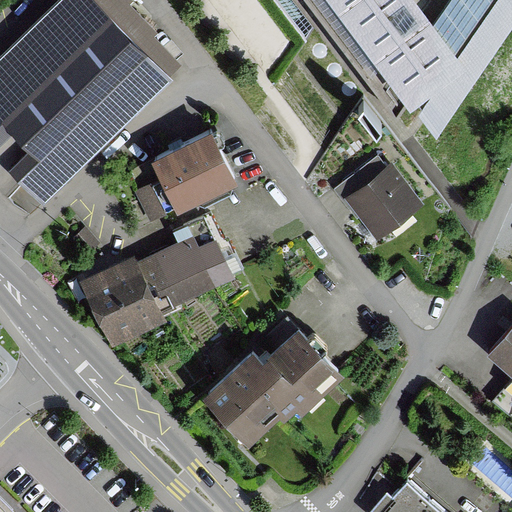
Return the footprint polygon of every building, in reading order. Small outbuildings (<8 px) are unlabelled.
[(125,0),(44,0),(0,45),(0,202),(17,186),(43,193),(182,53),(125,0)] [(511,0),(316,0),(415,140),(511,1),(511,0)] [(235,186),(209,130),(157,154),(183,210),(235,186)] [(426,208),(383,151),(334,188),(343,199),(377,245),(426,208)] [(177,242),(88,280),(116,343),(166,322),(162,312),(238,279),(211,215),(172,231),(177,242)] [(343,369),(293,319),(208,404),(244,439),(293,390),(307,405),(343,369)] [(511,381),(494,402),(511,418),(511,327),(486,356),(511,379),(511,381)] [(438,511),(401,480),(372,511),(438,511)]
